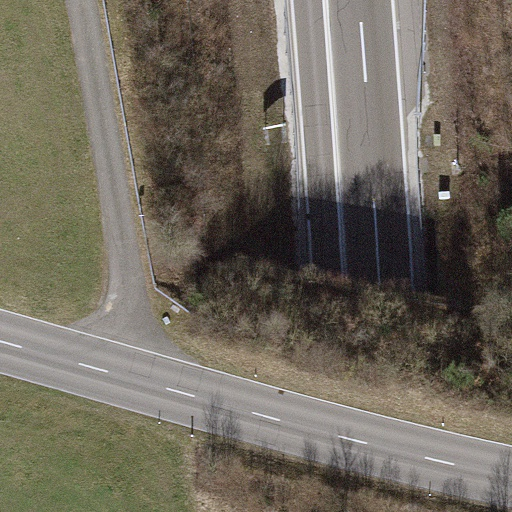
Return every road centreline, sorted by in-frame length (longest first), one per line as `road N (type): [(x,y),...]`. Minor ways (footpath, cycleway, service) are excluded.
road 1 (tertiary): [(511,477),(0,342)]
road 2 (trunk): [(405,511),(352,0)]
road 3 (trunk): [(305,0),(347,511)]
road 4 (track): [(124,376),(134,310),(80,0)]
